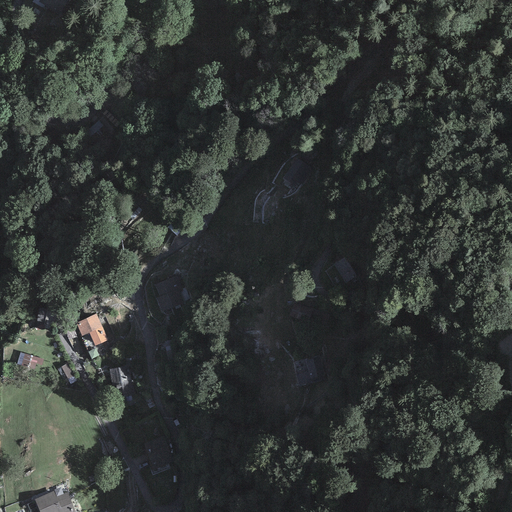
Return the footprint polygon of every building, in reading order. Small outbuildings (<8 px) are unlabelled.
[(69,0),(41,0),(39,6),(62,17),(69,0)] [(296,160),(284,180),(295,187),(299,181),(304,184),(313,170),(296,160)] [(347,284),(358,277),(345,257),(334,263),(347,284)] [(184,291),(177,276),(155,285),(160,298),(156,299),(162,313),(184,303),(180,293),(184,291)] [(310,310),(294,304),(289,318),(308,325),(310,322),(324,328),(329,315),(311,308),(310,310)] [(109,341),(96,315),(76,325),(86,346),(92,343),(95,348),(109,341)] [(44,358),(20,351),(16,364),(34,369),(36,362),(42,364),(44,358)] [(320,355),(306,358),(310,376),(324,373),(320,355)] [(68,362),(61,366),(68,378),(75,375),(68,362)] [(130,365),(109,368),(113,395),(134,392),(130,365)] [(165,434),(144,442),(154,469),(175,461),(165,434)] [(54,490),(35,498),(41,511),(73,511),(76,511),(67,491),(57,495),(54,490)]
